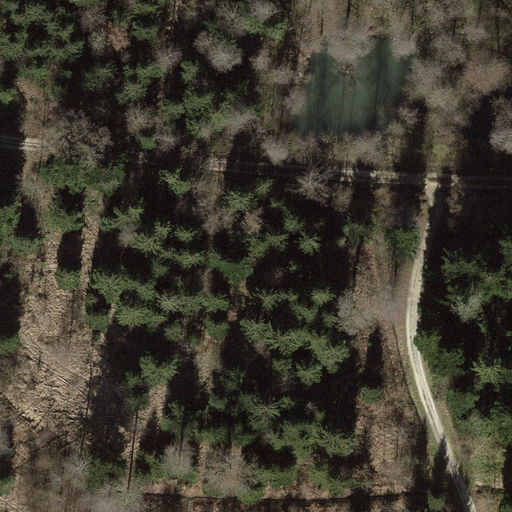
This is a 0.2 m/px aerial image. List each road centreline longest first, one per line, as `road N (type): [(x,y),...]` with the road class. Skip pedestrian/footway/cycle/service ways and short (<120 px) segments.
road 1 (track): [(511,181),(251,167),(0,139)]
road 2 (track): [(474,511),(413,343),(414,286),(448,180)]
